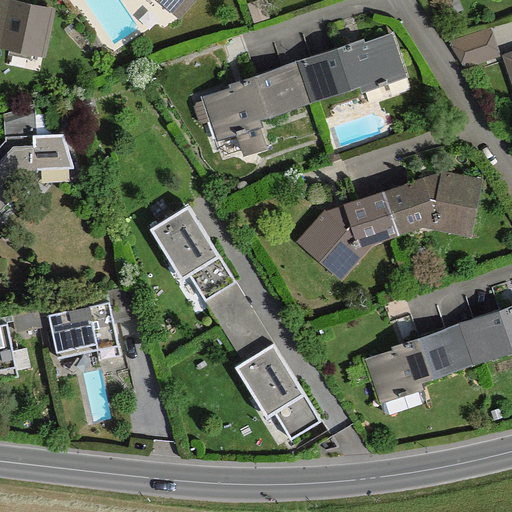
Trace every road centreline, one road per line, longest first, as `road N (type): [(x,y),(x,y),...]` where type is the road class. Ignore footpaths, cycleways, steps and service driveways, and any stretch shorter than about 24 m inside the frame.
road 1 (tertiary): [(511,451),(375,478),(291,484),(0,461)]
road 2 (residential): [(405,0),(511,172)]
